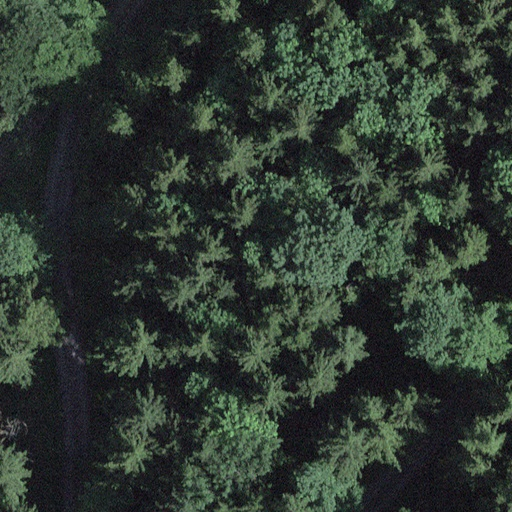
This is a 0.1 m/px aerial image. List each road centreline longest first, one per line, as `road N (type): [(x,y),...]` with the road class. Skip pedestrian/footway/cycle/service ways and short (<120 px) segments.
road 1 (track): [(136,0),(97,49),(79,281),(84,511)]
road 2 (track): [(373,511),(511,355)]
road 3 (track): [(97,49),(0,195)]
